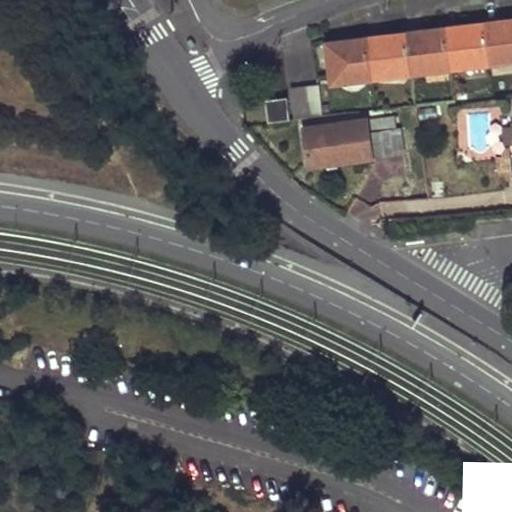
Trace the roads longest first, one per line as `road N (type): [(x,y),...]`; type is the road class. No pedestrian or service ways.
road 1 (tertiary): [(511,408),(425,352),(264,274),(105,225),(0,208)]
road 2 (tertiary): [(430,292),(266,181),(184,85)]
